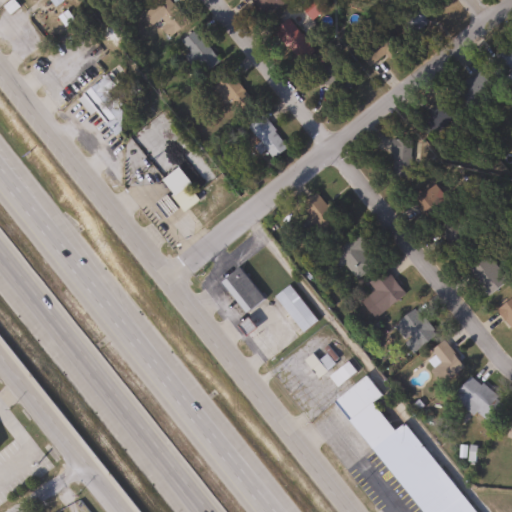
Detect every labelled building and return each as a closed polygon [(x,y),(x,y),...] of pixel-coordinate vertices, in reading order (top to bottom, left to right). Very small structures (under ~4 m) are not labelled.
[(149,0),(137,8),(131,0),(149,0)] [(167,37),(154,22),(149,26),(140,16),(158,0),(168,0),(186,21),(167,37)] [(282,0),(266,17),(247,0),(282,0)] [(297,7),(305,0),(322,0),(327,6),(309,21),(297,7)] [(402,29),(407,0),(425,0),(420,32),(402,29)] [(311,53),(296,63),(272,28),(287,18),(311,53)] [(212,55),(198,66),(178,42),(199,25),(210,38),(203,44),(212,55)] [(395,46),(367,69),(354,53),(381,30),(395,46)] [(511,77),(505,84),(487,66),(511,41),(511,77)] [(312,67),(347,66),(348,86),(312,87),(312,67)] [(222,103),(207,86),(225,71),(251,101),(237,113),(226,100),(222,103)] [(492,93),(463,110),(451,88),(480,72),(492,93)] [(104,95),(119,108),(108,122),(80,98),(101,74),(113,85),(104,95)] [(448,116),(429,138),(414,124),(433,103),(448,116)] [(244,127),(259,115),(284,147),(269,159),(244,127)] [(408,140),(408,177),(389,177),(389,140),(408,140)] [(176,212),(161,176),(179,168),(194,204),(176,212)] [(409,201),(432,184),(450,208),(427,225),(409,201)] [(323,234),(297,207),(312,193),(338,219),(323,234)] [(467,240),(452,252),(434,230),(449,218),(467,240)] [(352,280),(331,252),(356,234),(377,262),(352,280)] [(504,279),(485,296),(463,270),(483,253),(504,279)] [(242,312),(221,277),(239,266),(260,301),(242,312)] [(402,293),(379,311),(360,287),(382,269),(402,293)] [(314,321),(300,332),(271,296),(286,285),(314,321)] [(511,332),(493,309),(510,296),(511,298),(511,332)] [(390,327),(412,308),(434,333),(412,352),(390,327)] [(429,369),(438,363),(428,350),(442,340),(461,367),(439,383),(429,369)] [(309,368),(323,356),(330,365),(317,377),(309,368)] [(353,372),(335,386),(326,376),(345,361),(353,372)] [(404,421),(470,511),(418,511),(334,397),(364,375),(379,396),(370,403),(391,431),(404,421)] [(479,422),(451,394),(470,375),(499,403),(479,422)] [(511,440),(503,437),(511,411),(511,440)]
